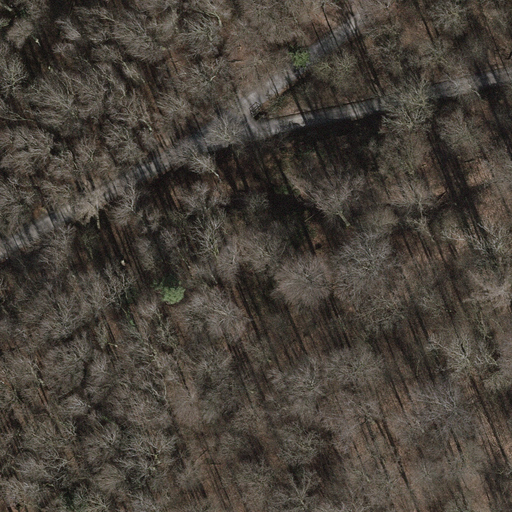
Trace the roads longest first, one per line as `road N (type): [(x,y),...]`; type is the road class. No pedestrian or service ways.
road 1 (track): [(193,144),(511,75)]
road 2 (track): [(386,0),(193,144)]
road 3 (track): [(193,144),(0,250)]
